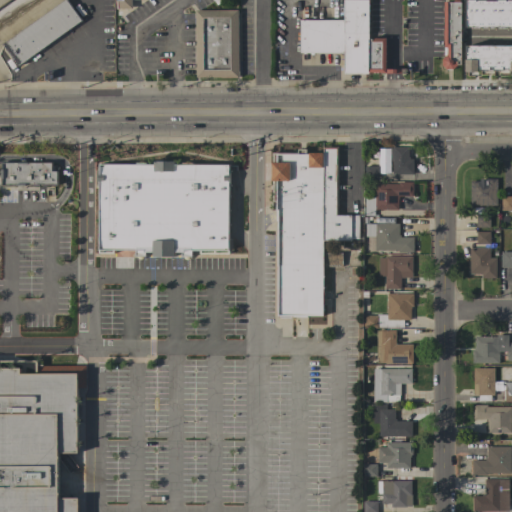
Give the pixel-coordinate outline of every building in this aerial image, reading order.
[(18,66),(3,44),(65,0),(67,0),(82,20),(18,66)] [(116,0),(132,0),(132,9),(117,9),(116,0)] [(368,74),(344,74),(344,53),(300,53),(300,20),(343,20),(343,0),(368,0),(368,38),(368,72),(368,74)] [(447,47),(443,47),(443,2),(453,2),(453,0),(460,0),(460,2),(460,65),(457,65),(453,69),(446,69),(442,65),(442,59),(447,55),(447,47)] [(511,0),(489,0),(465,1),(466,27),(511,26),(511,0)] [(239,77),(196,77),(195,11),(238,10),(239,77)] [(386,38),(386,72),(368,72),(368,38),(386,38)] [(464,71),(503,71),(502,59),(507,59),(507,70),(511,70),(511,44),(464,44),(464,71)] [(322,147),(338,147),(338,215),(359,215),(359,241),(323,241),(322,154),(322,147)] [(392,147),(408,147),(408,157),(409,157),(409,159),(413,159),(413,174),(392,174),(392,147)] [(323,241),(323,255),(323,267),(323,316),(307,316),(307,318),(293,318),(293,316),(278,316),(277,211),(276,211),(276,181),(271,181),(271,163),(277,163),(277,153),(297,153),(297,149),(306,149),(306,154),(322,154),(323,241)] [(365,159),(380,159),(380,167),(379,167),(379,179),(365,178),(365,159)] [(153,164),(153,161),(175,161),(175,165),(230,165),(229,251),(191,251),(191,257),(182,257),(182,252),(175,252),(174,257),(152,256),(153,252),(146,252),(146,257),(135,257),(135,251),(98,250),(99,164),(153,164)] [(2,185),(2,163),(52,163),(52,171),(57,171),(57,185),(2,185)] [(463,205),(463,197),(471,197),(471,181),(482,181),(482,180),(484,180),(484,179),(497,179),(497,206),(463,205)] [(398,182),(412,182),(412,196),(409,196),(409,209),(400,209),(400,199),(398,199),(398,210),(375,210),(375,216),(365,216),(365,197),(375,197),(375,184),(398,184),(398,182)] [(511,210),(501,210),(502,196),(511,196),(511,210)] [(477,215),(490,215),(490,224),(495,224),(495,227),(477,227),(477,215)] [(375,250),(375,237),(366,237),(366,224),(399,224),(399,235),(400,235),(400,237),(413,238),(413,252),(399,252),(399,250),(375,250)] [(490,232),(490,244),(476,244),(476,232),(490,232)] [(470,248),(489,248),(489,258),(496,258),(496,278),(482,278),(482,274),(470,274),(470,248)] [(511,252),(511,267),(501,267),(501,252),(511,252)] [(342,255),(342,267),(323,267),(323,255),(342,255)] [(412,257),(412,277),(400,277),(400,290),(385,289),(385,277),(378,277),(379,258),(385,258),(385,256),(412,257)] [(413,294),(413,307),(411,307),(411,309),(410,309),(410,320),(403,320),(404,328),(377,328),(364,329),(364,316),(377,316),(377,315),(387,315),(387,294),(413,294)] [(376,363),(377,331),(381,331),(381,330),(395,330),(395,344),(413,345),(412,363),(376,363)] [(472,363),(472,350),(473,350),(473,348),(475,348),(475,337),(499,337),(499,341),(507,341),(507,343),(511,343),(511,360),(506,360),(506,351),(499,351),(499,363),(472,363)] [(0,511),(0,368),(21,368),(21,374),(37,373),(37,366),(86,366),(86,388),(78,388),(79,453),(59,453),(60,498),(79,498),(79,511),(0,511)] [(494,396),(473,396),(473,368),(494,368),(494,396)] [(411,369),(411,384),(400,384),(400,395),(399,395),(399,403),(386,403),(386,401),(374,401),(374,395),(372,395),(373,369),(411,369)] [(511,381),(502,382),(503,402),(511,401),(511,381)] [(378,436),(379,424),(373,424),(373,404),(386,404),(386,409),(395,409),(395,419),(396,419),(396,421),(412,421),(411,437),(378,436)] [(487,433),(488,419),(473,419),(473,407),(511,407),(511,433),(487,433)] [(386,462),(378,462),(378,448),(387,448),(387,442),(412,443),(412,455),(411,455),(411,457),(409,457),(409,468),(386,468),(386,467),(386,462)] [(487,475),(472,475),(472,460),(485,460),(485,458),(486,458),(486,447),(510,447),(510,473),(487,473),(487,475)] [(363,477),(363,464),(377,464),(377,477),(363,477)] [(508,511),(473,511),(473,497),(484,497),(484,479),(508,479),(508,511)] [(411,481),(411,495),(411,507),(406,507),(391,507),(391,504),(382,504),(382,481),(411,481)] [(363,511),(363,501),(377,501),(377,511),(363,511)]
